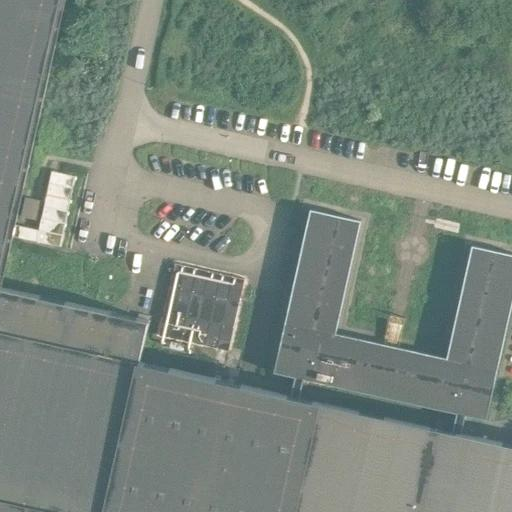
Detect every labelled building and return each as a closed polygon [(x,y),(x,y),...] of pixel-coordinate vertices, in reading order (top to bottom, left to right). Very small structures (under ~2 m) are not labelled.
[(0,0),(0,283),(8,250),(12,232),(13,227),(20,192),(22,186),(27,164),(63,0),(0,0)] [(17,228),(13,227),(12,232),(16,233),(15,237),(51,245),(64,243),(80,175),(55,170),(42,230),(18,225),(17,228)] [(46,202),(25,197),(20,217),(42,222),(46,202)] [(303,378),(455,412),(451,431),(460,433),(464,414),(485,419),(511,299),(511,253),(499,251),(494,250),(471,244),(446,357),(335,332),(360,220),(337,215),(332,214),(309,208),(273,372),(294,376),(290,395),(299,397),(303,378)] [(227,350),(244,278),(174,263),(158,335),(227,350)] [(0,511),(511,511),(511,444),(460,433),(451,431),(400,420),(299,397),(290,395),(235,383),(218,379),(214,378),(138,361),(147,320),(0,286),(0,511)]
